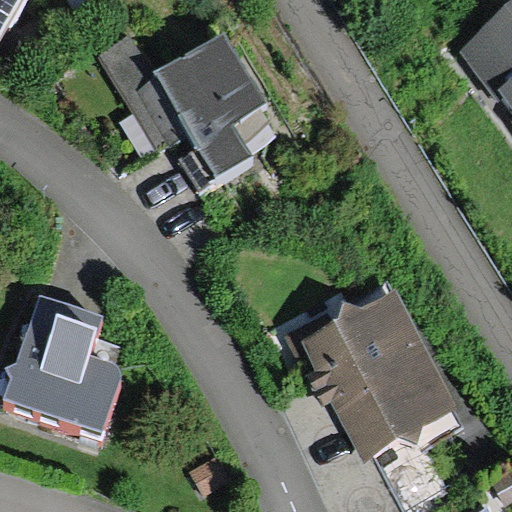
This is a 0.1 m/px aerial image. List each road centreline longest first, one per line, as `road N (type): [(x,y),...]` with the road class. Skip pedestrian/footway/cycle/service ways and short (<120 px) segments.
road 1 (residential): [(286,511),(256,438),(150,248),(54,162),(0,126)]
road 2 (residential): [(293,0),(511,349)]
